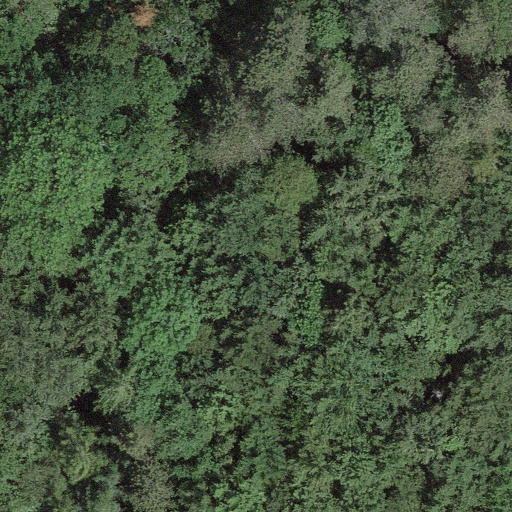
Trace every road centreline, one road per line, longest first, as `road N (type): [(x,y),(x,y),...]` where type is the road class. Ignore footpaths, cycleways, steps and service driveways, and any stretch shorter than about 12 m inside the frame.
road 1 (track): [(21,511),(147,248),(218,131)]
road 2 (track): [(511,37),(218,131)]
road 3 (track): [(218,131),(341,145),(511,186)]
road 4 (track): [(218,131),(0,220)]
